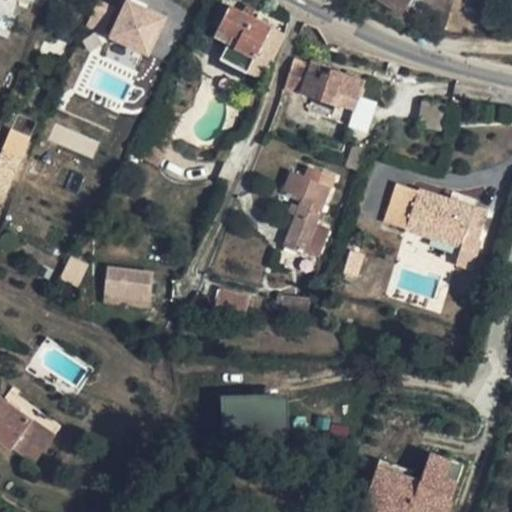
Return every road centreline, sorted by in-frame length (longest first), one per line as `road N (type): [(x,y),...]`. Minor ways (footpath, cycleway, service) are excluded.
road 1 (residential): [(290,0),(409,52),(511,82)]
road 2 (residential): [(511,272),(484,392)]
